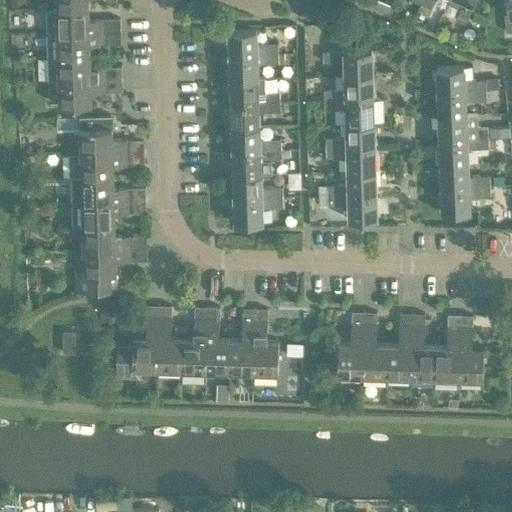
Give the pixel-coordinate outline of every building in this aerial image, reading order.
[(55,0),(56,9),(89,8),(88,0),(55,0)] [(284,0),(283,3),(296,9),(300,0),(284,0)] [(368,0),(366,4),(390,14),(393,6),(379,0),(368,0)] [(475,0),(464,0),(456,19),(465,23),(475,0)] [(47,9),(48,33),(121,31),(121,18),(89,19),(89,8),(56,9),(47,9)] [(230,30),(231,55),(279,53),(278,42),(257,43),(256,29),(230,30)] [(48,33),(49,57),(90,57),(90,45),(122,44),(121,31),(48,33)] [(345,62),(346,75),(373,74),(372,49),(323,51),(324,63),(345,62)] [(231,55),(231,79),(258,78),(257,64),(279,64),(279,53),(231,55)] [(49,57),(50,82),(123,79),(123,67),(91,68),(90,57),(49,57)] [(437,68),(438,93),(488,91),(487,81),(465,81),(464,67),(437,68)] [(325,90),(325,100),(374,98),(373,74),(346,75),(346,89),(325,90)] [(231,79),(232,103),(280,102),(280,91),(258,92),(258,78),(231,79)] [(92,93),(123,91),(124,91),(123,79),(50,82),(50,93),(60,93),(60,106),(93,105),(92,93)] [(438,93),(439,117),(466,116),(465,102),(488,101),(488,91),(438,93)] [(347,110),(347,123),(375,122),(374,98),(325,100),(325,111),(347,110)] [(232,103),(233,127),(259,126),(258,112),(281,112),(280,102),(232,103)] [(439,117),(440,141),(488,139),(488,129),(467,130),(466,116),(439,117)] [(81,129),(81,153),(81,155),(144,153),(144,140),(113,140),(113,128),(112,128),(111,117),(81,118),(81,129)] [(326,138),(327,148),(375,146),(375,122),(347,123),(348,138),(326,138)] [(233,127),(234,151),(282,150),(281,139),(259,139),(259,126),(233,127)] [(510,136),(509,126),(489,127),(490,137),(510,136)] [(440,141),(441,165),(468,164),(468,150),(467,148),(489,147),(488,139),(440,141)] [(348,158),(349,171),(376,170),(375,146),(327,148),(327,158),(348,158)] [(306,148),(306,164),(318,163),(317,147),(306,148)] [(234,151),(234,175),(261,175),(260,160),(282,160),(282,150),(234,151)] [(69,177),(82,177),(82,179),(114,178),(114,166),(145,165),(144,153),(81,155),(81,153),(69,153),(69,177)] [(441,165),(442,189),(492,187),(491,177),(469,178),(468,164),(441,165)] [(328,186),(328,196),(377,195),(376,170),(349,171),(349,186),(328,186)] [(234,175),(235,199),(283,198),(283,187),(261,188),(261,175),(234,175)] [(82,179),(83,200),(71,201),(71,204),(146,201),(146,188),(115,189),(114,178),(82,179)] [(492,197),(492,187),(442,189),(443,214),(470,213),(469,198),(492,197)] [(378,219),(377,195),(328,196),(328,207),(350,206),(350,220),(378,219)] [(283,208),(283,198),(235,199),(236,224),(262,223),(262,209),(283,208)] [(72,225),(83,224),(83,227),(115,226),(115,215),(147,214),(146,201),(71,204),(72,225)] [(83,227),(84,251),(148,249),(147,236),(116,237),(115,226),(83,227)] [(117,262),(148,261),(148,249),(84,251),(85,273),(75,273),(76,291),(111,290),(111,274),(117,274),(117,262)] [(135,369),(157,370),(160,305),(147,305),(146,337),(135,336),(134,345),(118,344),(117,376),(134,377),(135,369)] [(160,305),(157,370),(182,370),(183,338),(171,338),(172,306),(160,305)] [(183,338),(182,370),(206,371),(208,307),(195,307),(194,338),(183,338)] [(208,307),(206,371),(230,372),(230,339),(219,339),(220,307),(208,307)] [(230,339),(230,372),(253,372),(255,309),(243,308),(242,339),(230,339)] [(255,309),(253,372),(279,373),(280,341),(267,341),(268,309),(255,309)] [(339,375),(363,375),(364,312),(352,312),(351,343),(340,342),(339,375)] [(364,312),(363,375),(387,376),(388,344),(377,344),(378,312),(364,312)] [(388,344),(387,376),(410,377),(412,314),(400,314),(399,344),(388,344)] [(412,314),(410,377),(435,378),(436,345),(424,345),(425,314),(412,314)] [(436,345),(435,378),(459,378),(460,315),(448,315),(447,346),(436,345)] [(460,315),(459,378),(484,379),(485,347),(473,347),(474,316),(460,315)] [(63,353),(75,353),(76,333),(63,332),(63,353)]
